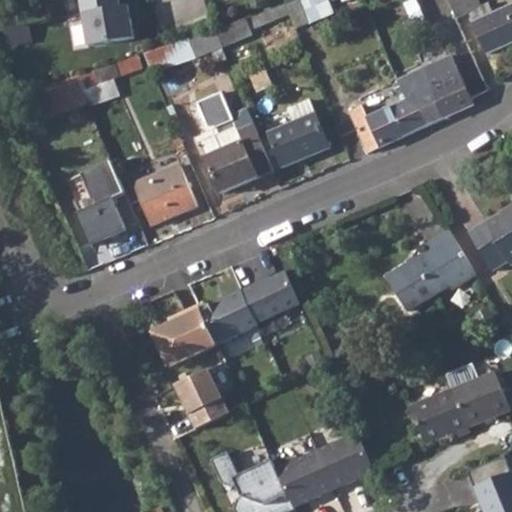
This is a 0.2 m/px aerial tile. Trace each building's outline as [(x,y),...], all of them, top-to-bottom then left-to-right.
[(78,0),(87,48),(133,41),(130,25),(128,8),(119,10),(117,0),(78,0)] [(447,0),(456,19),(469,13),(488,54),(511,43),(511,5),(493,13),(488,4),(476,9),(471,0),(447,0)] [(298,1),(286,6),(289,14),(295,29),(308,23),(298,1)] [(231,24),(215,31),(222,48),(252,36),(249,30),(289,14),(286,6),(285,4),(260,14),(245,18),(231,24)] [(187,40),(145,55),(152,72),(195,56),(197,58),(222,48),(215,31),(190,42),(187,40)] [(397,80),(405,98),(416,93),(417,96),(430,126),(474,106),(451,56),(397,80)] [(133,58),(77,77),(89,106),(120,95),(114,79),(143,69),(138,57),(133,58)] [(57,83),(17,95),(23,111),(62,100),(57,83)] [(406,100),(390,107),(403,138),(430,126),(417,96),(406,100)] [(293,123),(269,133),(283,167),(329,147),(310,101),(288,110),(293,123)] [(390,107),(356,124),(368,153),(403,138),(390,107)] [(273,171),(254,125),(239,131),(237,128),(200,143),(221,193),(273,171)] [(185,150),(181,139),(176,142),(180,153),(185,150)] [(112,162),(82,175),(96,208),(77,215),(90,245),(126,230),(114,201),(126,195),(124,190),(112,162)] [(181,166),(135,185),(142,202),(152,226),(198,206),(181,166)] [(135,185),(124,190),(126,195),(131,206),(142,202),(135,185)] [(501,214),(471,233),(494,272),(510,262),(511,265),(511,213),(503,218),(501,214)] [(475,274),(449,231),(425,245),(428,251),(386,277),(406,309),(447,284),(450,289),(475,274)] [(256,284),(240,291),(256,325),(299,305),(284,273),(257,286),(256,284)] [(200,312),(215,346),(257,327),(256,325),(240,291),(240,290),(225,297),(225,298),(199,310),(200,312)] [(200,312),(199,310),(198,308),(170,321),(172,325),(200,312)] [(215,346),(200,312),(172,325),(152,334),(167,368),(215,346)] [(451,437),(466,432),(464,427),(507,409),(491,372),(473,379),(467,365),(443,375),(449,390),(408,408),(424,444),(449,433),(451,437)] [(179,382),(198,429),(235,414),(216,367),(179,382)] [(357,433),(273,470),(291,508),(374,472),(357,433)] [(498,456),(462,472),(476,504),(479,511),(480,511),(511,511),(511,478),(508,471),(506,472),(498,456)]
